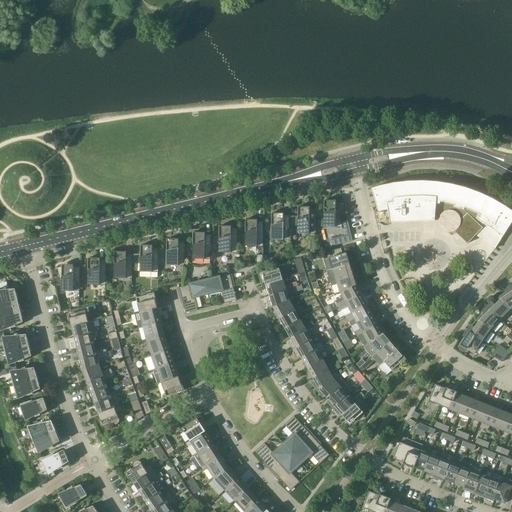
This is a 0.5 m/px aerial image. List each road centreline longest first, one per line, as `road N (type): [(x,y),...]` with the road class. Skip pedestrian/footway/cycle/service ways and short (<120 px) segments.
road 1 (residential): [(26,245),(353,162)]
road 2 (residential): [(93,461),(54,359),(26,245)]
road 3 (residential): [(418,332),(374,249),(353,162)]
road 4 (residential): [(256,310),(316,411),(363,455)]
road 5 (residential): [(353,162),(458,152),(511,171)]
road 6 (residential): [(294,511),(205,393)]
road 7 (residential): [(485,511),(363,455)]
road 8 (residential): [(93,461),(205,393)]
